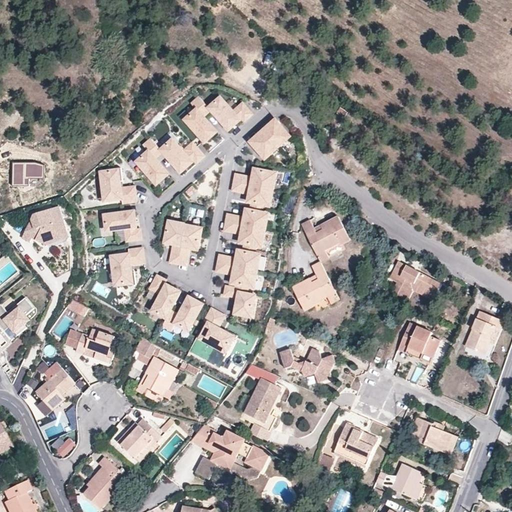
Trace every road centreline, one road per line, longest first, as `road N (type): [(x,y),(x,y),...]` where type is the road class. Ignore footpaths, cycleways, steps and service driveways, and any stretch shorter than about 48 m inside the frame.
road 1 (residential): [(275,108),(292,109),(319,160),(400,227),(511,294)]
road 2 (residential): [(229,145),(204,271),(157,264),(148,216),(158,204)]
road 3 (unknown): [(0,385),(9,399),(52,294),(3,228)]
